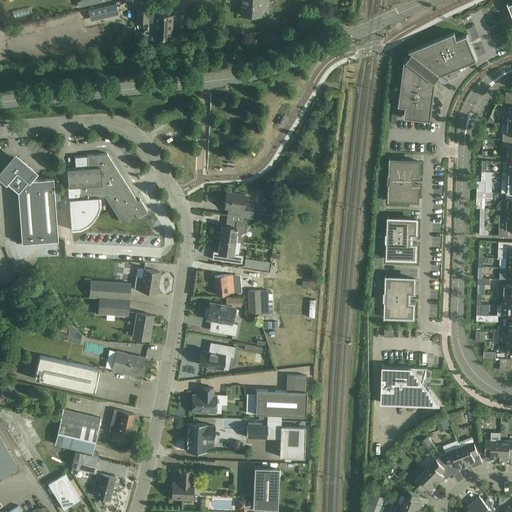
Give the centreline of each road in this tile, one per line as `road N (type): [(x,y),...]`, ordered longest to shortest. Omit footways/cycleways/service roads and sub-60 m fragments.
road 1 (tertiary): [(0,103),(256,73),(431,0)]
road 2 (residential): [(511,395),(473,372),(457,333),(467,121),(484,89),(511,71)]
road 3 (residential): [(136,511),(184,271),(186,217),(177,195)]
road 4 (residential): [(0,128),(116,123),(146,147),(177,195)]
